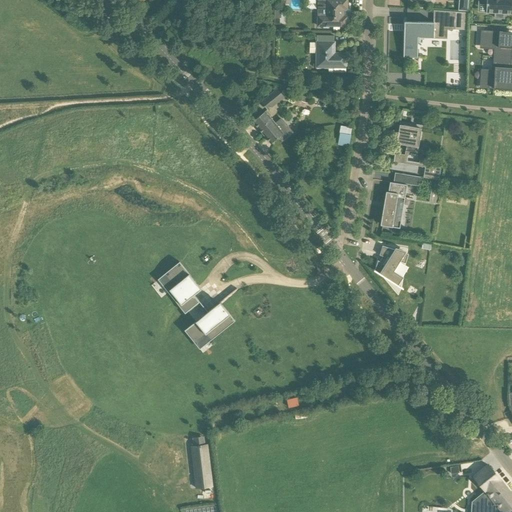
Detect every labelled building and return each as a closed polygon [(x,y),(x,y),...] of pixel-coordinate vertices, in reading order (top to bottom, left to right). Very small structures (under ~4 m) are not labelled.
[(316,0),(317,15),(317,26),(347,27),(347,16),(343,16),(343,9),(347,9),(347,0),(316,0)] [(459,0),(459,10),(467,11),(467,0),(459,0)] [(511,0),(486,0),(486,13),(495,13),(495,18),(504,18),(504,14),(511,14),(511,0)] [(455,30),(467,30),(467,13),(456,12),(434,11),(433,23),(407,22),(406,32),(405,32),(404,47),(406,47),(406,58),(407,58),(417,58),(418,37),(426,38),(447,38),(447,30),(455,30)] [(487,31),(486,49),(494,49),(494,60),(510,61),(511,33),(496,32),(487,31)] [(334,43),(334,36),(317,36),(316,67),(347,68),(347,54),(334,54),(334,43)] [(488,70),(486,87),(511,89),(511,71),(509,71),(510,61),(494,60),(493,70),(488,70)] [(278,89),(262,102),(268,109),(284,96),(278,89)] [(309,95),(300,92),(297,99),(306,103),(309,95)] [(283,134),(265,112),(253,122),(271,144),(283,134)] [(395,153),(393,162),(394,162),(425,167),(423,177),(439,180),(442,164),(419,160),(419,162),(408,161),(409,151),(417,153),(421,129),(410,127),(404,125),(403,126),(400,125),(400,129),(399,129),(397,141),(407,143),(406,146),(405,155),(395,153)] [(348,147),(350,135),(340,133),(339,145),(348,147)] [(386,191),(380,225),(382,226),(383,226),(392,227),(393,223),(397,197),(405,198),(407,185),(401,184),(394,183),(390,182),(390,183),(388,192),(386,191)] [(431,189),(429,203),(435,204),(437,190),(431,189)] [(240,239),(237,251),(254,256),(258,244),(240,239)] [(374,270),(374,271),(398,286),(398,285),(403,277),(394,271),(400,262),(405,263),(408,255),(405,253),(406,252),(396,248),(395,250),(382,246),(379,255),(383,256),(379,262),(378,261),(375,269),(375,270),(374,270)] [(199,286),(181,264),(166,276),(173,285),(171,287),(172,288),(170,290),(187,311),(187,312),(188,311),(199,302),(193,295),(194,294),(201,289),(199,286)] [(220,302),(215,306),(208,312),(196,321),(188,327),(189,327),(187,329),(197,341),(206,333),(210,338),(234,319),(220,302)] [(194,476),(211,474),(207,445),(191,446),(194,476)] [(506,511),(511,507),(511,494),(488,465),(474,477),(492,499),(487,503),(471,502),(470,511),(506,511)] [(451,474),(460,473),(458,466),(450,467),(451,474)]
